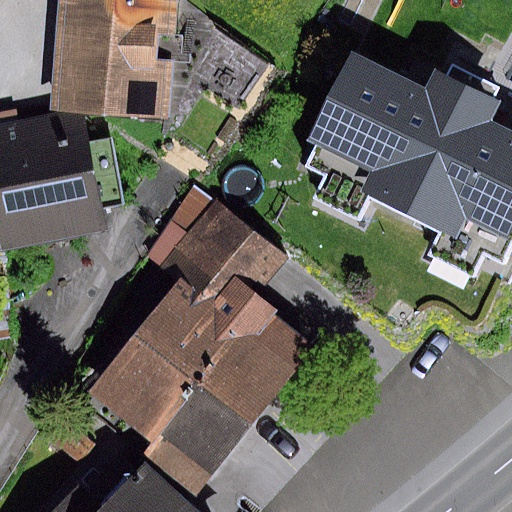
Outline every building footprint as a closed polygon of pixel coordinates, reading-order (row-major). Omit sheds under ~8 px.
[(169,0),(56,0),(48,110),(160,118),(169,0)] [(511,0),(417,0),(379,72),(431,97),(439,80),(475,97),(511,26),(511,0)] [(379,72),(354,60),(315,139),(378,170),(367,192),(456,235),(466,214),(503,232),(511,214),(511,142),(482,128),(492,106),(475,97),(439,80),(431,97),(379,72)] [(78,120),(0,133),(0,249),(101,232),(97,210),(120,206),(108,136),(82,141),(78,120)] [(295,270),(200,192),(145,258),(181,287),(85,404),(198,496),(314,356),(261,312),(295,270)] [(79,486),(54,511),(190,511),(138,462),(98,504),(79,486)]
